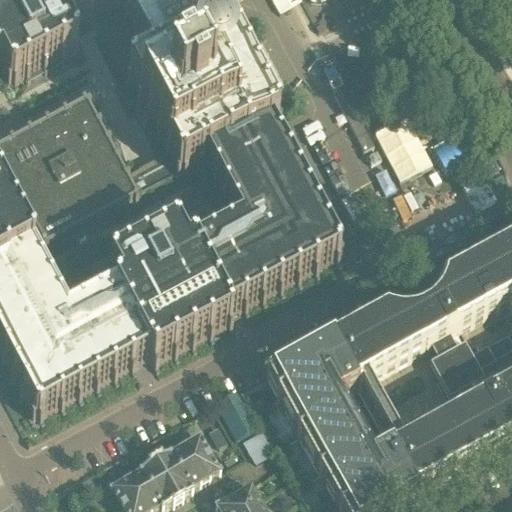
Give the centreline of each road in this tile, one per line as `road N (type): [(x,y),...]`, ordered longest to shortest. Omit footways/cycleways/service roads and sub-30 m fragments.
road 1 (unclassified): [(267,0),(403,265),(18,476)]
road 2 (tertiary): [(511,133),(435,0)]
